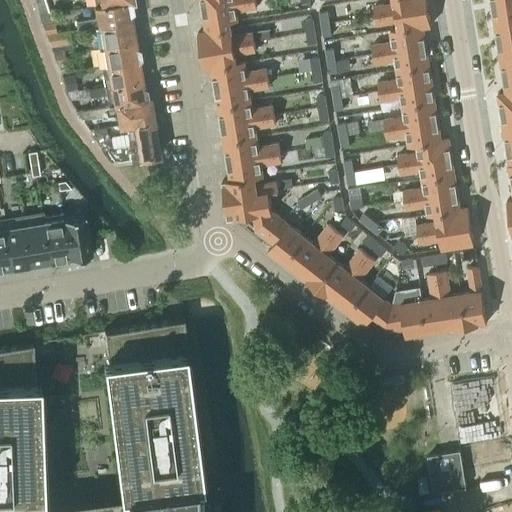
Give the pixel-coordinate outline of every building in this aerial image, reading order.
[(49,10),(45,0),(34,0),(39,12),(49,10)] [(88,18),(77,20),(78,28),(94,26),(130,20),(129,14),(133,11),(131,0),(128,0),(95,5),(94,6),(96,17),(88,18)] [(255,0),(238,0),(202,6),(205,25),(206,27),(206,29),(208,29),(229,26),(229,25),(231,25),(230,23),(230,21),(230,20),(238,19),(236,10),(257,6),(255,0)] [(393,0),(394,2),(373,5),(375,14),(428,6),(427,0),(393,0)] [(511,1),(492,4),(495,22),(511,19),(511,1)] [(428,6),(375,14),(377,24),(397,20),(398,28),(398,29),(423,24),(423,25),(431,24),(428,6)] [(52,20),(49,10),(39,12),(42,21),(52,20)] [(321,23),(329,22),(327,10),(319,11),(321,23)] [(305,19),(307,31),(315,30),(313,18),(305,19)] [(511,19),(495,22),(497,40),(511,37),(511,19)] [(56,30),(55,20),(52,20),(42,21),(45,32),(56,30)] [(130,20),(94,26),(98,46),(133,40),(130,20)] [(329,22),(321,23),(323,35),(331,34),(329,22)] [(392,40),(372,44),(373,53),(426,45),(423,25),(423,24),(398,29),(398,28),(390,29),(392,40)] [(206,29),(198,31),(201,49),(254,40),(253,31),(232,34),(231,25),(229,25),(229,26),(208,29),(206,29)] [(71,41),(69,29),(56,30),(45,32),(51,45),(71,41)] [(315,30),(307,31),(308,43),(316,42),(315,30)] [(511,37),(497,40),(500,57),(511,55),(511,37)] [(133,40),(98,46),(101,65),(138,59),(141,58),(139,48),(135,47),(133,40)] [(254,40),(201,49),(204,68),(212,66),(237,62),(236,60),(235,53),(256,50),(254,40)] [(426,45),(373,53),(375,62),(395,59),(397,68),(429,63),(426,45)] [(335,59),(333,47),(325,49),(327,60),(335,59)] [(67,55),(55,56),(61,71),(69,69),(67,55)] [(511,55),(500,57),(503,75),(511,73),(511,55)] [(321,68),(319,56),(311,57),(313,69),(321,68)] [(348,69),(347,57),(335,59),(337,71),(348,69)] [(138,59),(101,65),(105,86),(140,80),(137,61),(138,59)] [(237,62),(212,66),(215,86),(268,76),(266,67),(246,71),(244,59),(236,60),(237,62)] [(335,59),(327,60),(329,72),(337,71),(335,59)] [(398,78),(378,81),(379,90),(432,82),(429,63),(397,68),(398,78)] [(321,68),(313,69),(314,81),(322,80),(321,68)] [(75,72),(63,73),(65,90),(77,88),(75,72)] [(511,73),(503,75),(506,91),(506,92),(511,91),(511,73)] [(351,95),(347,75),(338,76),(339,84),(341,96),(351,95)] [(268,76),(215,86),(218,104),(251,98),(249,89),(269,86),(268,76)] [(105,86),(87,89),(88,97),(106,94),(107,101),(108,105),(148,99),(146,88),(141,87),(140,80),(105,86)] [(432,82),(379,90),(381,99),(401,96),(403,106),(435,100),(432,82)] [(339,84),(331,86),(333,97),(341,96),(339,84)] [(506,91),(498,92),(501,111),(511,109),(511,91),(506,92),(506,91)] [(327,106),(325,94),(317,95),(319,107),(327,106)] [(335,109),(343,108),(341,96),(333,97),(335,109)] [(251,98),(218,104),(221,123),(274,114),(273,105),(252,108),(251,98)] [(108,105),(82,110),(83,119),(118,113),(120,124),(126,123),(152,119),(148,99),(108,105)] [(404,115),(384,118),(385,128),(438,119),(435,100),(403,106),(404,115)] [(321,119),(329,118),(327,106),(319,107),(321,119)] [(511,109),(501,111),(503,129),(511,127),(511,109)] [(274,114),(221,123),(224,141),(257,136),(255,126),(276,123),(274,114)] [(116,147),(106,149),(108,152),(112,157),(114,160),(131,157),(131,159),(159,154),(158,153),(154,133),(152,119),(126,123),(128,137),(129,145),(116,147)] [(438,119),(385,128),(386,137),(407,134),(409,145),(417,144),(416,143),(441,139),(441,138),(438,119)] [(337,123),(339,135),(347,134),(345,122),(337,123)] [(511,127),(503,129),(506,146),(511,145),(511,127)] [(333,143),(331,131),(323,132),(325,144),(333,143)] [(339,135),(342,147),(349,145),(347,134),(339,135)] [(257,136),(224,141),(227,160),(280,151),(279,142),(258,145),(257,136)] [(418,151),(397,154),(399,163),(452,155),(449,136),(441,138),(441,139),(416,143),(417,144),(418,151)] [(333,143),(325,144),(327,156),(335,154),(333,143)] [(36,151),(28,152),(30,164),(38,163),(36,151)] [(280,151),(227,160),(230,179),(255,175),(254,175),(263,173),(261,164),(282,160),(280,151)] [(452,155),(399,163),(400,173),(421,169),(422,178),(455,173),(452,155)] [(345,172),(353,170),(351,159),(343,160),(345,172)] [(38,163),(30,164),(31,170),(32,176),(36,175),(40,174),(39,172),(38,163)] [(339,181),(337,169),(329,170),(331,179),(331,182),(339,181)] [(353,170),(345,172),(347,184),(355,182),(353,170)] [(423,186),(403,189),(404,199),(457,190),(455,173),(422,178),(423,186)] [(230,179),(222,180),(225,198),(269,192),(278,191),(277,180),(256,184),(255,175),(230,179)] [(65,181),(57,182),(59,190),(71,188),(65,181)] [(318,188),(307,194),(312,201),(322,195),(319,190),(318,188)] [(457,190),(404,199),(406,208),(426,205),(428,214),(436,213),(436,212),(460,208),(460,207),(457,190)] [(269,192),(225,198),(228,217),(254,213),(256,229),(267,237),(283,217),(272,209),(269,192)] [(301,207),(312,201),(307,194),(297,200),(301,207)] [(344,207),(342,196),(334,197),(336,209),(344,207)] [(351,207),(363,205),(362,197),(350,199),(351,207)] [(437,220),(417,223),(418,233),(471,224),(468,205),(460,207),(460,208),(436,212),(436,213),(437,220)] [(84,209),(63,213),(70,258),(91,254),(84,209)] [(42,211),(21,215),(30,264),(50,261),(42,211)] [(43,211),(42,211),(50,261),(70,258),(63,213),(44,216),(43,211)] [(373,219),(364,212),(359,218),(368,226),(373,219)] [(21,215),(1,218),(9,268),(30,264),(21,215)] [(350,229),(355,223),(346,216),(341,222),(350,229)] [(283,217),(267,237),(273,242),(268,248),(285,262),(306,236),(283,217)] [(1,218),(0,218),(0,269),(9,268),(1,218)] [(368,226),(378,233),(383,227),(373,219),(368,226)] [(306,236),(285,262),(301,274),(336,228),(329,223),(314,242),(306,236)] [(471,224),(418,233),(419,242),(440,239),(441,248),(474,243),(471,224)] [(336,228),(301,274),(317,286),(337,260),(328,253),(343,234),(336,228)] [(377,241),(368,233),(362,239),(372,247),(377,241)] [(408,247),(398,239),(394,245),(403,253),(408,247)] [(381,255),(386,249),(377,241),(372,247),(381,255)] [(337,260),(317,286),(333,299),(368,253),(360,247),(345,266),(337,260)] [(476,256),(475,248),(463,250),(465,258),(476,256)] [(434,254),(435,262),(447,260),(446,252),(434,254)] [(368,253),(333,299),(349,311),(369,285),(360,278),(375,259),(368,253)] [(435,262),(434,254),(422,256),(424,264),(435,262)] [(413,258),(401,260),(402,267),(414,266),(413,258)] [(472,291),(461,292),(466,325),(487,321),(478,265),(468,266),(472,291)] [(446,270),(437,271),(447,328),(466,325),(461,292),(450,294),(446,270)] [(432,297),(422,298),(427,331),(447,328),(437,271),(428,273),(432,297)] [(369,285),(349,311),(365,324),(369,318),(385,330),(392,303),(369,285)] [(392,303),(385,330),(405,327),(406,334),(427,331),(422,298),(392,303)] [(38,502),(43,501),(39,381),(34,381),(33,342),(0,347),(0,511),(215,511),(214,504),(196,505),(196,484),(210,482),(184,317),(104,330),(108,359),(102,359),(120,494),(125,493),(125,495),(38,506),(38,502)] [(428,455),(434,491),(467,486),(461,449),(440,452),(440,453),(428,455)] [(418,479),(421,494),(430,492),(428,477),(418,479)]
